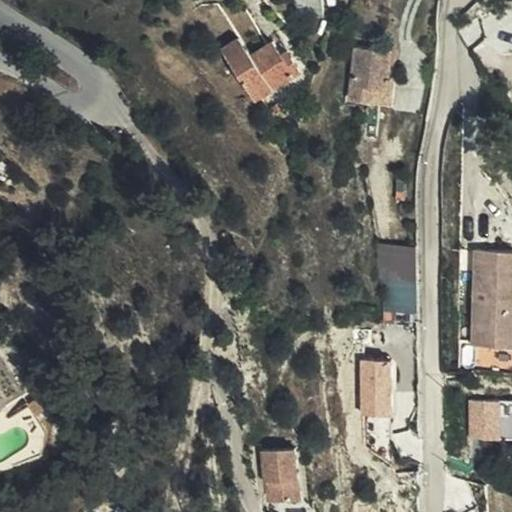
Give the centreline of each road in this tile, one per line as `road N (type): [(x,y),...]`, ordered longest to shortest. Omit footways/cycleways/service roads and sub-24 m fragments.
road 1 (residential): [(458,0),(445,73),(433,292),(437,511)]
road 2 (residential): [(0,65),(72,109),(93,107),(100,93),(89,72),(0,15)]
